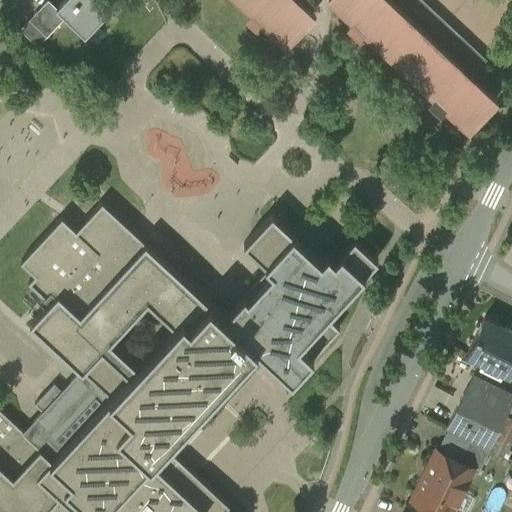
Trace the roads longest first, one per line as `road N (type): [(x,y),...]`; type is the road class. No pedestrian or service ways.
road 1 (tertiary): [(455,257),(339,511)]
road 2 (tertiary): [(511,143),(455,257)]
